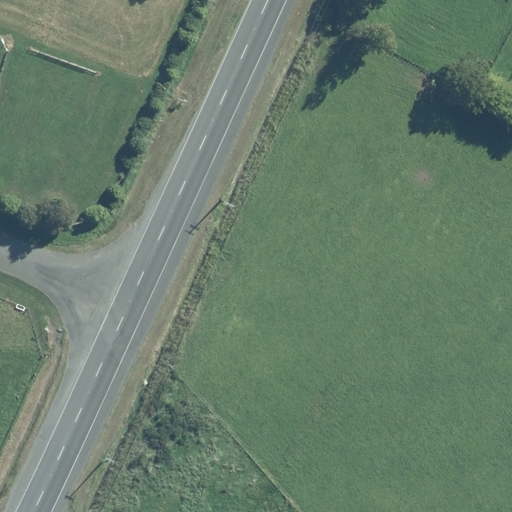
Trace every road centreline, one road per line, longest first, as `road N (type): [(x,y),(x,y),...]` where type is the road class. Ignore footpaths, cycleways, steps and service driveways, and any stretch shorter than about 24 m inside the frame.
road 1 (secondary): [(270,0),(131,301)]
road 2 (secondary): [(131,301),(34,511)]
road 3 (residential): [(131,301),(0,251)]
